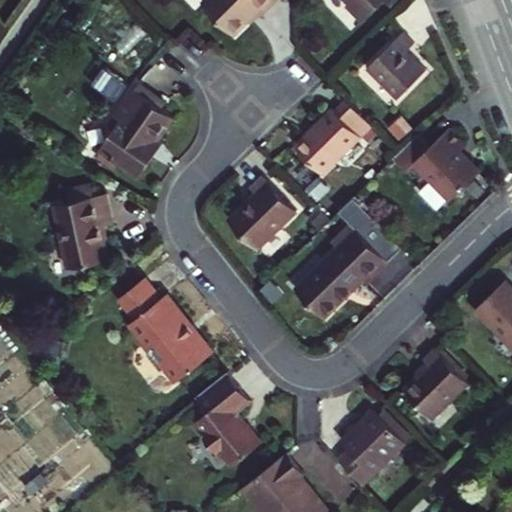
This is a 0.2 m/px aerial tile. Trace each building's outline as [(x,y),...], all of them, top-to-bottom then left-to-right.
[(216,0),(206,11),(237,44),(260,22),(263,25),(285,4),(281,0),(216,0)] [(343,0),(349,5),(345,9),(363,28),(392,0),(343,0)] [(408,38),(371,74),(400,106),(430,78),(411,58),(419,50),(408,38)] [(153,159),(165,143),(180,121),(169,112),(172,108),(146,89),(117,129),(120,132),(105,153),(144,182),(158,162),(153,159)] [(326,177),(375,130),(350,104),(339,114),(337,112),(299,149),(326,177)] [(402,158),(399,160),(424,186),(431,180),(453,204),(483,176),(459,151),(466,145),(452,132),(431,152),(420,141),(402,158)] [(153,159),(158,162),(169,147),(165,143),(153,159)] [(260,198),(233,224),(261,253),(301,215),(267,180),(254,192),(260,198)] [(54,208),(65,273),(105,265),(100,230),(112,227),(107,200),(54,208)] [(340,250),(297,291),(325,321),(364,284),(368,287),(391,267),(354,229),(336,246),(340,250)] [(144,282),(120,302),(137,323),(132,328),(149,350),(149,363),(161,377),(167,373),(178,385),(213,355),(167,299),(162,303),(144,282)] [(511,296),(504,288),(476,315),(511,353),(511,296)] [(431,369),(406,394),(434,423),(471,387),(437,352),(425,363),(431,369)] [(228,374),(197,399),(211,415),(199,426),(235,471),(265,446),(234,407),(247,396),(228,374)] [(352,454),(341,464),(366,490),(407,448),(373,414),(343,445),(352,454)] [(287,455),(243,491),(262,511),(320,511),(317,509),(322,504),(301,481),(305,476),(287,455)]
